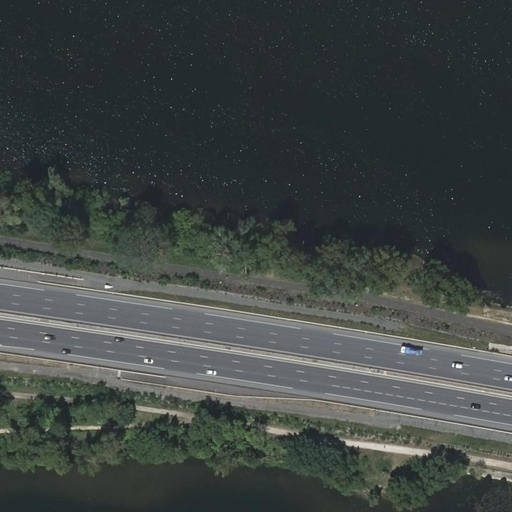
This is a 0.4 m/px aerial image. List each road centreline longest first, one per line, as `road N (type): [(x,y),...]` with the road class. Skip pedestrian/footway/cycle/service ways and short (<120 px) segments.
road 1 (motorway): [(511,377),(0,295)]
road 2 (motorway): [(0,331),(511,412)]
